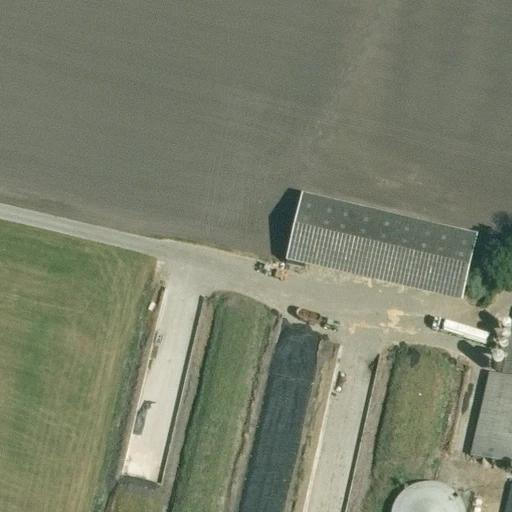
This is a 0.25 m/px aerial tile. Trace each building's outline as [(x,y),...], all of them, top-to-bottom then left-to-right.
[(356,278),(462,296),(472,237),(472,234),(421,225),(419,226),(383,220),(380,236),(378,219),(362,221),(358,246),(357,234),(360,211),(327,205),(338,204),(316,200),(301,202),(293,249),(294,262),(297,262),(311,264),(350,259),(358,261),(356,278)] [(472,458),(511,467),(511,332),(501,381),(490,379),(472,458)] [(231,374),(224,372),(216,416),(239,420),(252,352),(259,353),(261,344),(237,340),(231,374)] [(270,441),(264,464),(286,469),(291,446),(270,441)] [(457,500),(453,496),(450,493),(446,491),(442,489),(437,487),(433,486),(428,486),(424,486),(419,487),(415,488),(410,490),(406,492),(402,495),(399,498),(396,502),(394,506),(392,510),(391,511),(463,511),(462,508),(459,504),(457,500)]
